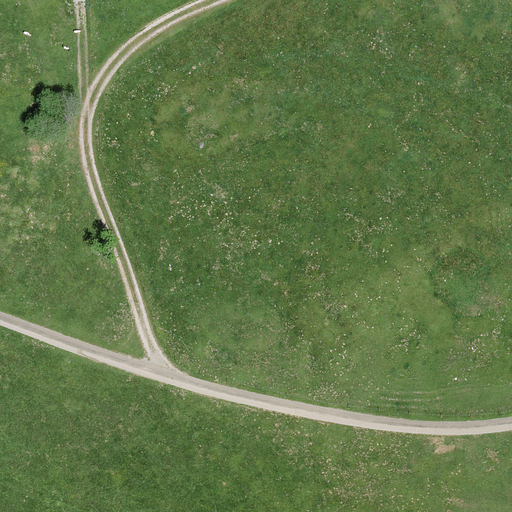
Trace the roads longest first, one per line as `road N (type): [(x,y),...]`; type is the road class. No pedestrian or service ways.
road 1 (unclassified): [(511,425),(400,427),(287,408),(0,317)]
road 2 (track): [(177,379),(145,328),(95,180),(88,113),(119,58),(224,0)]
